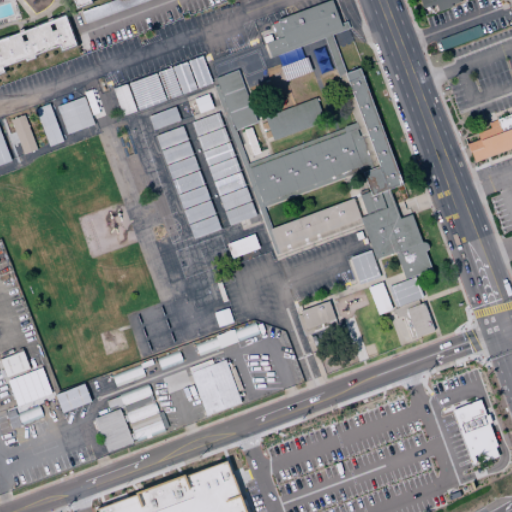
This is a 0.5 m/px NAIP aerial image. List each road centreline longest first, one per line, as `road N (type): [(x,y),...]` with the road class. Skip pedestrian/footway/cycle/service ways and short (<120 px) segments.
road 1 (residential): [(505,329),(20,511)]
road 2 (secondary): [(380,0),(471,240)]
